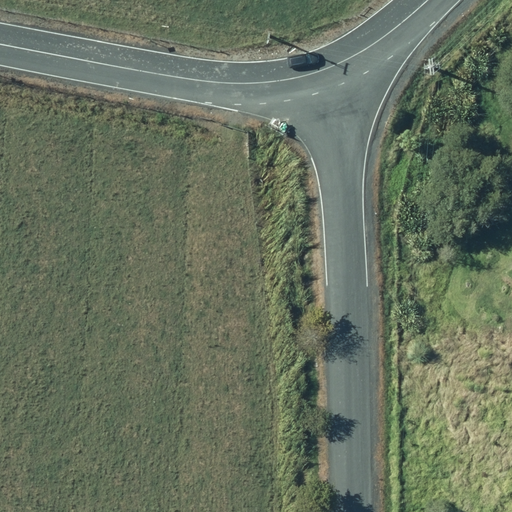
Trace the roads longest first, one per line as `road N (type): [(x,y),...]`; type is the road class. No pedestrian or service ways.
road 1 (unclassified): [(349,511),(342,179),(323,70)]
road 2 (tertiary): [(0,43),(201,80),(274,81),(323,70)]
road 3 (tertiary): [(323,70),(363,51),(429,0)]
